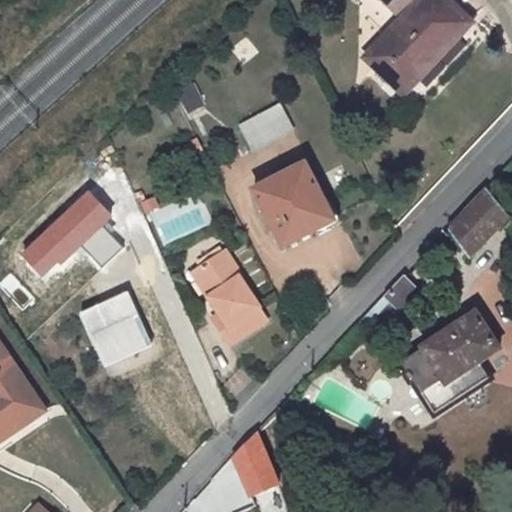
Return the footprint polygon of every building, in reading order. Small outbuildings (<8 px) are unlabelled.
[(369,65),(405,97),(469,26),(440,0),(374,0),(403,27),(369,65)] [(187,112),(203,103),(191,81),(174,91),(187,112)] [(292,142),(278,116),(240,136),(253,162),(292,142)] [(282,248),(333,221),(303,164),(252,190),(282,248)] [(89,189),(20,254),(43,279),(81,244),(103,267),(123,248),(102,226),(113,215),(89,189)] [(509,218),(486,190),(486,191),(447,232),(470,259),(509,218)] [(211,312),(224,330),(233,342),(226,347),(236,359),(273,332),(265,320),(267,318),(246,289),(248,288),(232,265),(200,287),(216,308),(211,312)] [(401,312),(419,294),(404,277),(385,297),(401,312)] [(196,291),(211,312),(216,308),(200,287),(196,291)] [(99,362),(147,340),(127,297),(78,318),(99,362)] [(402,360),(435,415),(489,380),(479,365),(501,351),(476,312),(402,360)] [(218,335),(226,347),(233,342),(224,330),(218,335)] [(0,439),(40,414),(0,353),(0,439)] [(250,498),(277,486),(255,434),(232,456),(250,498)] [(223,511),(231,504),(227,491),(204,486),(180,511),(223,511)]
